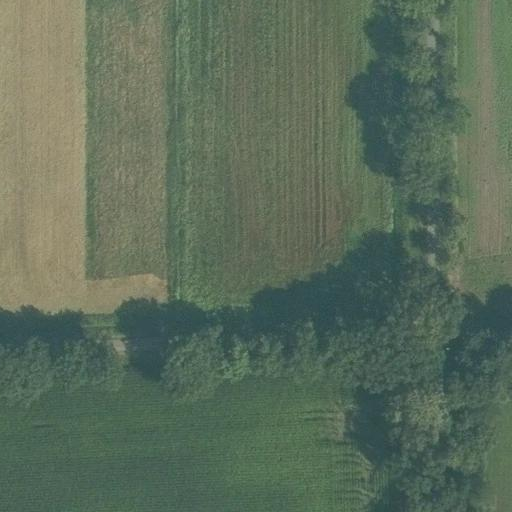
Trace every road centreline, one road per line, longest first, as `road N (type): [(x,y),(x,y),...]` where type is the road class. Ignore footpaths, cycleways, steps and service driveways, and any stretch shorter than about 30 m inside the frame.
road 1 (unclassified): [(0,349),(426,328)]
road 2 (unclassified): [(426,328),(428,0)]
road 3 (unclassified): [(432,511),(426,328)]
